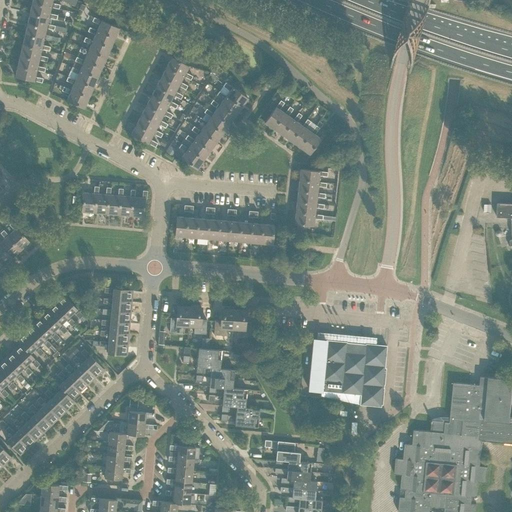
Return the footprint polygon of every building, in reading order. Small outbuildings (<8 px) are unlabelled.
[(32,0),(32,3),(51,7),(59,9),(64,10),(64,6),(52,3),(52,0),(32,0)] [(49,13),(51,7),(32,3),(29,13),(48,18),(56,19),(57,15),(49,13)] [(47,24),(48,18),(29,13),(27,24),(46,28),(54,30),(55,26),(47,24)] [(97,30),(114,38),(119,28),(94,17),(92,21),(99,25),(97,30)] [(44,34),(46,28),(27,24),(25,34),(43,38),(43,39),(51,40),(57,41),(58,38),(44,34)] [(114,38),(97,30),(89,27),(88,31),(95,34),(93,40),(110,48),(114,38)] [(42,45),(43,39),(43,38),(25,34),(22,45),(41,49),(49,51),(50,47),(42,45)] [(110,48),(93,40),(85,37),(83,41),(91,44),(88,50),(106,58),(110,48)] [(39,55),(41,49),(22,45),(20,55),(38,60),(47,62),(48,57),(39,55)] [(106,58),(88,50),(81,47),(79,51),(86,54),(84,60),(101,68),(106,58)] [(37,66),(38,60),(20,55),(17,66),(36,70),(44,72),(45,68),(37,66)] [(101,68),(84,60),(76,57),(75,61),(82,64),(80,70),(79,70),(97,78),(101,68)] [(166,67),(183,76),(190,80),(192,76),(185,72),(188,66),(171,57),(166,67)] [(35,76),(36,70),(17,66),(15,77),(42,83),(43,78),(35,76)] [(214,66),(211,72),(218,76),(221,70),(214,66)] [(79,70),(80,70),(72,67),(70,71),(78,74),(75,80),(93,88),(97,78),(79,70)] [(180,82),(183,76),(166,67),(161,77),(178,86),(185,90),(187,86),(180,82)] [(75,80),(68,77),(66,81),(73,84),(71,90),(88,97),(93,88),(75,80)] [(175,91),(178,86),(161,77),(156,86),(173,95),(180,99),(182,95),(175,91)] [(226,96),(241,107),(248,98),(225,82),(223,86),(229,91),(226,96)] [(88,97),(71,90),(63,86),(62,90),(69,94),(66,100),(84,108),(88,97)] [(170,101),(173,95),(156,86),(151,96),(168,105),(175,109),(180,111),(182,107),(170,101)] [(226,96),(219,91),(216,95),(223,100),(219,105),(235,116),(241,107),(226,96)] [(165,111),(168,105),(151,96),(146,106),(169,118),(170,118),(172,114),(165,111)] [(219,105),(213,100),(210,103),(217,108),(213,113),(229,125),(235,116),(219,105)] [(273,129),(285,113),(279,109),(284,103),(280,100),(265,122),(273,129)] [(166,123),(169,118),(146,106),(141,115),(158,124),(165,128),(167,124),(166,123)] [(282,135),(293,119),(288,116),(293,109),(289,106),(285,113),(273,129),(282,135)] [(229,125),(213,113),(206,109),(204,112),(205,113),(202,119),(222,133),(229,125)] [(180,112),(176,118),(181,121),(185,115),(180,112)] [(291,141),(302,126),(297,122),(302,115),(298,113),(293,119),(282,135),(291,141)] [(155,130),(158,124),(141,115),(136,125),(153,134),(160,137),(162,134),(155,130)] [(195,115),(192,119),(196,123),(198,121),(200,118),(195,115)] [(200,118),(198,121),(204,126),(200,131),(216,142),(222,133),(202,119),(200,117),(200,118)] [(291,141),(300,148),(311,132),(316,125),(307,119),(302,126),(291,141)] [(155,147),(157,143),(150,139),(153,134),(136,125),(131,134),(155,147)] [(316,125),(311,132),(300,148),(309,154),(320,139),(315,134),(319,128),(316,125)] [(216,142),(200,131),(194,126),(191,130),(198,135),(194,140),(210,151),(216,142)] [(210,151),(194,140),(187,135),(185,139),(192,143),(188,149),(203,160),(210,151)] [(188,149),(181,144),(179,147),(185,152),(181,158),(197,169),(203,160),(188,149)] [(169,145),(165,152),(171,156),(176,149),(173,148),(169,145)] [(115,170),(118,163),(105,157),(98,170),(107,174),(111,167),(115,170)] [(299,180),(318,182),(319,176),(327,177),(327,172),(300,169),(299,180)] [(326,183),(318,182),(299,180),(298,191),(317,193),(318,186),(326,187),(326,183)] [(96,213),(98,194),(99,187),(94,186),(94,194),(83,193),(82,212),(96,213)] [(108,214),(110,195),(111,188),(106,187),(106,195),(98,194),(96,213),(108,214)] [(121,215),(122,196),(123,189),(118,188),(118,196),(110,195),(108,214),(121,215)] [(133,216),(134,197),(135,190),(131,190),(130,197),(122,196),(121,215),(133,216)] [(134,197),(133,216),(143,217),(145,198),(147,199),(147,191),(143,191),(142,198),(134,197)] [(325,194),(317,193),(298,191),(297,201),(316,203),(316,197),(325,198),(325,194)] [(324,204),(316,203),(297,201),(295,212),(314,214),(315,208),(323,209),(324,204)] [(511,203),(497,203),(496,217),(511,217),(511,227),(511,234),(511,235),(511,236),(511,238),(510,240),(510,247),(510,246),(511,245),(511,203)] [(314,214),(295,212),(294,223),(313,226),(314,219),(330,220),(330,216),(323,216),(323,215),(314,214)] [(186,237),(187,217),(176,217),(175,236),(186,237)] [(197,238),(198,218),(187,217),(186,237),(197,238)] [(207,239),(209,219),(198,218),(197,238),(207,239)] [(218,239),(220,220),(209,219),(207,239),(218,239)] [(229,240),(231,221),(220,220),(218,239),(229,240)] [(9,235),(7,237),(20,250),(29,242),(16,228),(18,227),(12,221),(9,224),(14,230),(9,235)] [(240,241),(241,222),(231,221),(229,240),(240,241)] [(250,242),(252,223),(241,222),(240,241),(250,242)] [(261,243),(263,224),(252,223),(250,242),(261,243)] [(263,224),(261,243),(272,244),(274,225),(263,224)] [(0,243),(0,246),(11,259),(20,250),(7,237),(9,235),(4,230),(0,233),(5,238),(0,243)] [(0,264),(2,267),(11,259),(0,246),(0,264)] [(112,299),(131,301),(132,290),(104,287),(104,292),(113,293),(112,299)] [(56,302),(69,316),(73,312),(79,319),(83,315),(64,295),(56,302)] [(73,295),(68,298),(73,304),(77,301),(73,295)] [(131,301),(112,299),(103,298),(103,303),(112,304),(111,310),(130,312),(131,301)] [(75,323),(69,316),(56,302),(48,310),(61,324),(65,319),(71,326),(75,323)] [(188,326),(189,307),(177,306),(176,318),(170,318),(170,332),(182,333),(182,326),(188,326)] [(189,307),(188,326),(194,326),(194,334),(206,334),(207,320),(200,320),(201,308),(189,307)] [(130,312),(111,310),(102,309),(102,314),(111,315),(110,321),(129,322),(130,312)] [(232,329),(233,310),(222,309),(221,321),(215,321),(214,335),(226,336),(226,328),(232,329)] [(67,330),(61,324),(48,310),(40,317),(53,331),(57,327),(64,334),(67,330)] [(233,310),(232,329),(238,329),(238,336),(250,337),(251,323),(245,322),(245,310),(233,310)] [(59,338),(53,331),(40,317),(32,325),(45,338),(49,334),(56,341),(59,338)] [(129,322),(110,321),(101,320),(101,325),(110,325),(110,331),(128,333),(129,322)] [(51,345),(45,338),(32,325),(24,332),(37,346),(41,342),(48,348),(51,345)] [(128,333),(110,331),(100,331),(100,335),(109,336),(109,342),(127,344),(128,333)] [(43,352),(37,346),(24,332),(16,340),(20,344),(29,353),(34,349),(40,356),(43,352)] [(365,344),(347,342),(313,339),(309,390),(320,391),(320,396),(360,405),(381,407),(387,346),(365,344)] [(99,341),(99,346),(108,347),(107,354),(126,355),(127,344),(109,342),(99,341)] [(40,364),(29,353),(20,344),(13,351),(25,365),(30,361),(36,367),(40,364)] [(70,359),(79,351),(74,345),(65,354),(70,359)] [(198,358),(221,360),(222,350),(198,348),(198,358)] [(82,363),(95,377),(103,369),(84,349),(80,352),(87,359),(82,363)] [(32,372),(25,365),(13,351),(5,359),(18,372),(22,368),(28,375),(32,372)] [(95,377),(82,363),(76,356),(73,360),(79,366),(75,370),(87,384),(95,377)] [(220,369),(221,360),(198,358),(197,367),(203,367),(211,368),(220,369)] [(24,379),(18,372),(5,359),(0,362),(0,369),(10,380),(14,376),(20,382),(24,379)] [(87,384),(75,370),(68,364),(65,367),(71,374),(67,378),(80,392),(87,384)] [(234,370),(220,369),(211,368),(210,374),(210,377),(233,379),(234,370)] [(16,386),(10,380),(0,369),(0,385),(2,387),(6,383),(12,390),(16,386)] [(80,392),(67,378),(60,371),(57,375),(63,381),(59,386),(72,399),(80,392)] [(488,377),(480,376),(480,385),(453,382),(450,422),(432,420),(431,431),(414,430),(412,444),(405,444),(403,459),(396,458),(394,474),(402,475),(400,490),(406,490),(405,497),(400,496),(398,511),(475,511),(476,503),(471,503),(472,496),(477,497),(479,482),(486,482),(488,466),(480,466),(482,440),(511,443),(511,416),(510,416),(511,394),(511,378),(488,377)] [(233,388),(233,379),(210,377),(209,386),(216,387),(224,388),(224,387),(233,388)] [(72,399),(59,386),(55,382),(52,385),(58,392),(54,396),(67,410),(75,402),(72,399)] [(247,389),(233,388),(224,387),(224,388),(223,396),(246,399),(247,389)] [(67,410),(54,396),(48,389),(44,393),(50,399),(46,403),(59,417),(67,410)] [(245,407),(246,399),(223,396),(222,405),(228,406),(236,407),(245,408),(245,407)] [(59,417),(46,403),(40,397),(36,400),(43,407),(38,411),(51,425),(59,417)] [(137,407),(138,400),(129,399),(129,406),(137,407)] [(51,425),(38,411),(32,404),(28,407),(35,414),(30,418),(43,432),(51,425)] [(259,409),(245,407),(245,408),(236,407),(235,416),(259,418),(259,409)] [(144,424),(145,417),(153,418),(154,413),(129,411),(128,422),(144,424)] [(43,432),(30,418),(24,412),(21,415),(27,421),(23,426),(36,440),(43,432)] [(258,427),(259,418),(235,416),(235,425),(258,427)] [(36,440),(23,426),(16,419),(13,422),(19,429),(15,433),(9,426),(8,427),(28,447),(36,440)] [(153,425),(144,424),(128,422),(126,434),(134,434),(134,435),(143,436),(144,429),(152,429),(153,425)] [(20,455),(28,447),(8,427),(5,430),(11,436),(6,441),(20,455)] [(126,434),(109,432),(108,444),(124,445),(125,438),(134,439),(134,435),(134,434),(126,434)] [(299,462),(299,461),(300,452),(294,452),(295,443),(277,441),(276,460),(299,462)] [(133,446),(124,445),(108,444),(106,455),(123,456),(124,450),(132,450),(133,446)] [(0,461),(3,465),(11,457),(0,445),(0,461)] [(177,457),(194,459),(198,459),(200,448),(169,445),(169,450),(177,450),(177,457)] [(132,457),(123,456),(106,455),(105,466),(122,468),(122,467),(123,461),(131,462),(132,457)] [(177,457),(168,456),(168,461),(176,462),(176,468),(176,469),(192,470),(194,459),(177,457)] [(311,463),(299,461),(299,462),(276,460),(275,464),(288,465),(287,470),(310,472),(311,463)] [(131,468),(122,467),(122,468),(105,466),(104,478),(121,479),(122,472),(130,473),(131,468)] [(176,469),(176,468),(167,467),(167,472),(175,473),(175,480),(191,482),(192,470),(176,469)] [(287,470),(275,468),(274,473),(287,474),(286,479),(309,481),(310,472),(287,470)] [(90,482),(91,474),(83,473),(82,481),(90,482)] [(286,479),(281,478),(281,483),(293,484),(292,488),(292,489),(316,491),(317,481),(309,481),(286,479)] [(175,480),(166,479),(166,484),(174,484),(174,491),(190,493),(191,482),(175,480)] [(58,496),(58,490),(67,490),(67,486),(42,483),(41,495),(58,496)] [(292,489),(292,488),(280,487),(280,492),(292,493),(292,497),(315,500),(315,499),(316,491),(292,489)] [(174,491),(165,490),(165,495),(173,496),(172,502),(172,503),(177,503),(189,504),(190,493),(174,491)] [(66,497),(58,496),(41,495),(40,506),(57,508),(57,501),(66,502),(66,497)] [(98,510),(115,511),(116,500),(91,497),(90,502),(99,503),(98,509),(98,510)] [(292,497),(287,497),(286,501),(298,503),(298,507),(321,510),(322,500),(315,499),(315,500),(292,497)] [(172,503),(172,502),(152,500),(152,505),(160,506),(159,511),(176,511),(177,503),(172,503)] [(141,511),(142,502),(134,501),(133,510),(141,511)]
